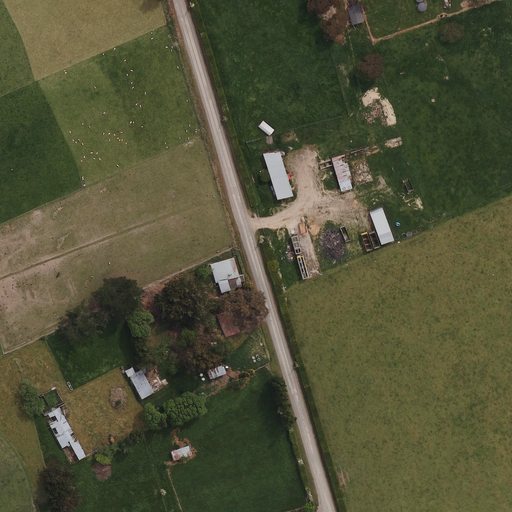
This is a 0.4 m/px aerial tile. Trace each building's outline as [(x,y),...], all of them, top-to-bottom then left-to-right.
[(364,21),(359,5),(347,8),(351,25),(364,21)] [(290,111),(280,101),(275,106),(286,116),(290,111)] [(427,110),(413,104),(410,111),(424,116),(427,110)] [(293,195),(280,150),(264,155),(278,200),(293,195)] [(353,188),(345,154),(332,158),(340,191),(353,188)] [(394,239),(382,207),(370,212),(382,244),(394,239)] [(239,282),(244,281),(241,273),(237,274),(232,256),(209,262),(214,281),(216,280),(219,292),(240,286),(239,282)] [(237,320),(234,308),(216,313),(222,335),(240,330),(237,320)] [(151,391),(137,361),(125,367),(140,397),(151,391)] [(223,375),(220,362),(204,366),(207,379),(223,375)] [(84,454),(57,406),(46,412),(49,417),(46,419),(61,446),(68,442),(77,458),(84,454)] [(190,453),(187,444),(169,450),(173,459),(190,453)]
